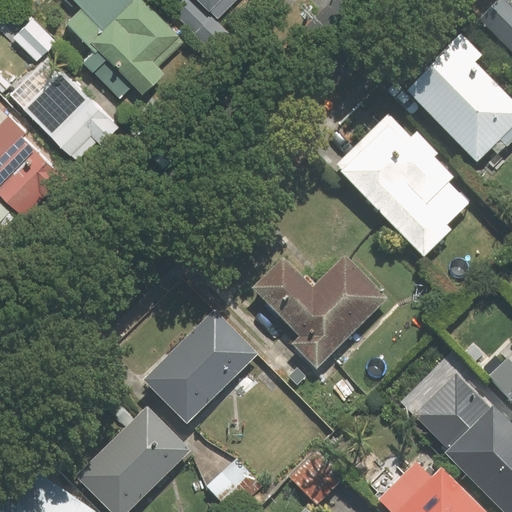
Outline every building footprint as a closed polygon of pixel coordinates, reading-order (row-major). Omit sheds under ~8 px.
[(92,49),(80,61),(117,99),(130,87),(139,97),(165,71),(158,65),(183,40),(142,0),(71,0),(78,6),(63,20),(92,49)] [(178,0),(168,10),(197,39),(234,0),(178,0)] [(502,5),(478,30),(511,64),(511,7),(509,11),(502,5)] [(58,38),(28,12),(9,34),(38,60),(58,38)] [(511,106),(473,68),(480,60),(462,42),(406,98),(474,167),(489,152),(497,161),(511,145),(511,106)] [(45,73),(36,63),(17,82),(27,91),(16,102),(77,163),(118,123),(57,61),(45,73)] [(67,175),(3,107),(0,109),(0,196),(22,219),(67,175)] [(432,161),(438,155),(417,133),(410,140),(390,118),(334,170),(421,264),(451,235),(446,229),(472,204),(432,161)] [(0,201),(0,223),(11,212),(0,201)] [(311,374),(387,307),(347,261),(309,295),(281,264),(253,289),(297,338),(287,346),(311,374)] [(262,358),(215,313),(141,390),(189,435),(262,358)] [(511,365),(507,361),(487,381),(511,407),(511,365)] [(137,511),(194,449),(146,406),(74,485),(103,511),(137,511)] [(511,511),(511,429),(492,409),(442,459),(495,511),(511,511)] [(344,480),(316,453),(289,481),(316,508),(344,480)] [(237,511),(265,483),(240,459),(205,495),(223,511),(237,511)] [(0,489),(0,511),(84,511),(21,463),(0,489)] [(446,500),(417,471),(379,508),(382,511),(481,511),(458,488),(446,500)]
